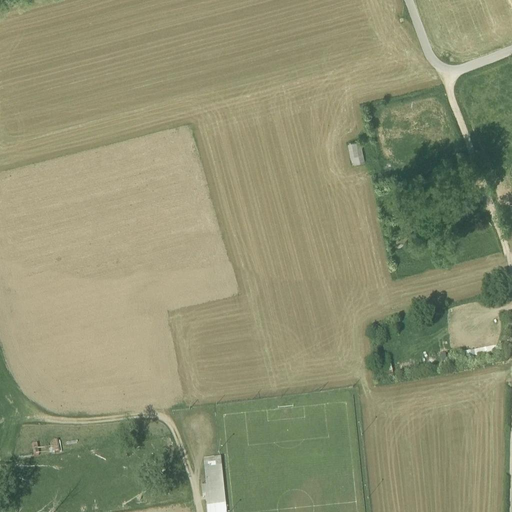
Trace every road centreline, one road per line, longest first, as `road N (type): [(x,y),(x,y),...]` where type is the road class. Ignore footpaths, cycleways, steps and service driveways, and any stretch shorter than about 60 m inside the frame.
road 1 (track): [(0,364),(13,396),(54,423),(157,419),(169,428),(190,480)]
road 2 (track): [(450,69),(450,92),(511,265)]
road 3 (unclassified): [(511,45),(443,66),(410,0)]
